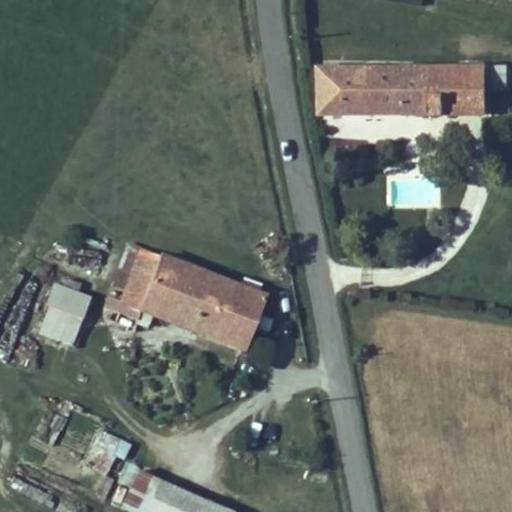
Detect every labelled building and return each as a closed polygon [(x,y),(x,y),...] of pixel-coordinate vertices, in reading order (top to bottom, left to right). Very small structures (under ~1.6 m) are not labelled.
[(482,66),(318,67),(318,115),(482,114),(482,66)] [(371,133),(431,133),(431,117),(371,118),(371,133)] [(359,135),(360,120),(325,118),(324,133),(359,135)] [(420,142),(404,143),(404,163),(420,162),(420,142)] [(126,293),(143,249),(130,244),(113,288),(126,293)] [(190,328),(209,275),(143,249),(126,293),(122,304),(109,298),(105,309),(136,320),(135,323),(147,327),(152,313),(190,328)] [(265,296),(209,275),(190,328),(244,349),(265,296)] [(89,298),(52,285),(45,306),(49,308),(40,334),(72,346),(89,298)] [(113,473),(127,442),(101,430),(87,461),(113,473)] [(229,511),(139,472),(123,509),(130,511),(229,511)]
